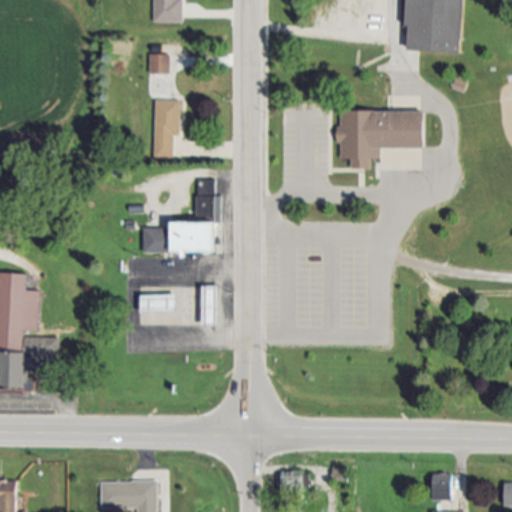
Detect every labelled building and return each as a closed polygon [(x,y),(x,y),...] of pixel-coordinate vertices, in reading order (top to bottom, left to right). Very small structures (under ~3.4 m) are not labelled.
[(186,0),(186,22),(156,22),(156,0),(186,0)] [(466,0),(465,53),(407,51),(408,0),(466,0)] [(152,76),(152,55),(170,55),(170,76),(152,76)] [(155,160),(155,101),(180,101),(180,160),(155,160)] [(427,113),(427,150),(381,150),(381,161),(373,161),(373,170),(353,170),(353,161),(341,161),(341,113),(427,113)] [(215,182),(215,215),(200,215),(200,182),(215,182)] [(219,224),(219,254),(145,254),(145,228),(172,228),(172,224),(219,224)] [(39,339),(61,339),(60,371),(44,371),(43,392),(0,390),(0,274),(28,276),(27,292),(41,293),(39,339)] [(140,327),(140,289),(220,289),(220,327),(140,327)] [(350,482),(350,468),(335,468),(335,483),(350,482)] [(305,492),(282,492),(282,473),(305,473),(305,492)] [(433,476),(464,476),(464,489),(456,489),(456,502),(433,502),(433,476)] [(0,511),(0,482),(19,482),(18,511),(0,511)] [(159,483),(159,511),(102,511),(102,483),(159,483)]
